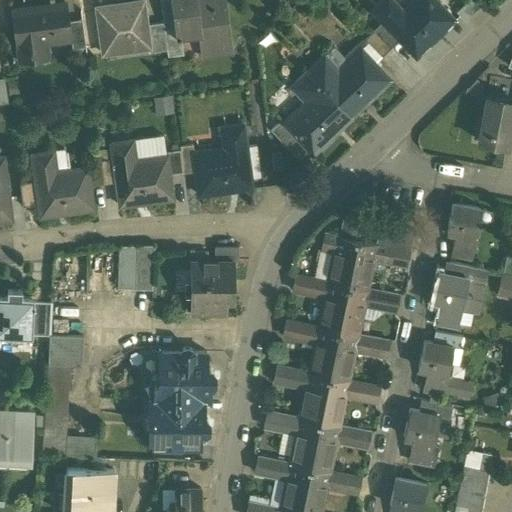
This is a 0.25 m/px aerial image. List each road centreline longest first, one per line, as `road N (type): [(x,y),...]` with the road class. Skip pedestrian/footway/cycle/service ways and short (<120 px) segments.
road 1 (residential): [(441,171),(374,511)]
road 2 (residential): [(279,232),(223,511)]
road 3 (residential): [(0,250),(118,234),(279,232)]
road 4 (residential): [(511,18),(377,142)]
road 5 (residential): [(377,142),(279,232)]
